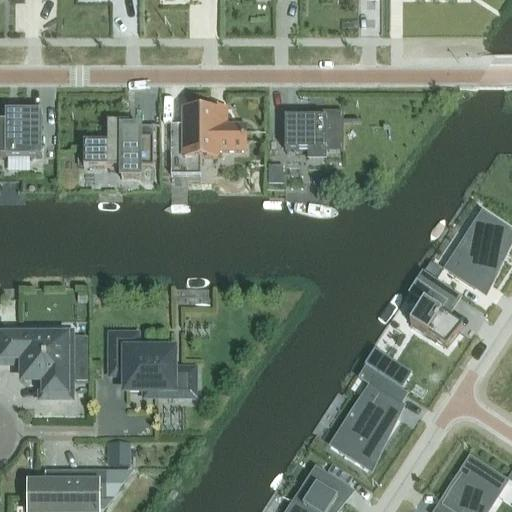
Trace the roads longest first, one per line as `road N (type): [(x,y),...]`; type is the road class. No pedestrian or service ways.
road 1 (tertiary): [(0,76),(482,76)]
road 2 (residential): [(385,511),(457,401)]
